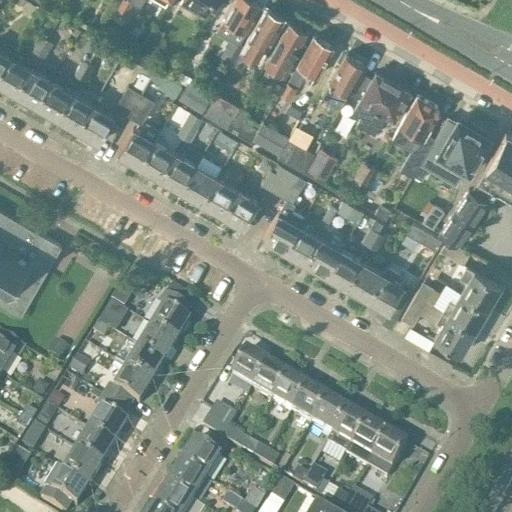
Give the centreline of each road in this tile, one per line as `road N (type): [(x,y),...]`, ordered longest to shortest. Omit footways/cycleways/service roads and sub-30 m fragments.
road 1 (residential): [(255,283),(0,135)]
road 2 (residential): [(113,511),(255,283)]
road 3 (residential): [(477,413),(255,283)]
road 4 (residential): [(331,0),(511,106)]
road 5 (secondary): [(398,3),(511,77)]
road 6 (secondary): [(511,43),(398,3)]
